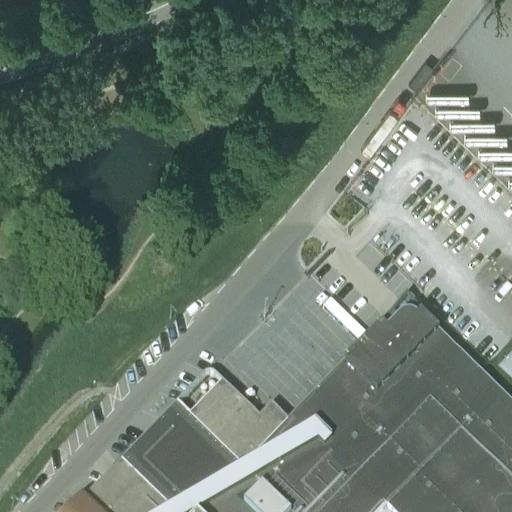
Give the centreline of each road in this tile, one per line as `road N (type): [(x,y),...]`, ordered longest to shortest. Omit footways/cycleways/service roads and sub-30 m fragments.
road 1 (unclassified): [(33,511),(135,406),(468,0)]
road 2 (secondary): [(186,0),(117,33),(0,71)]
